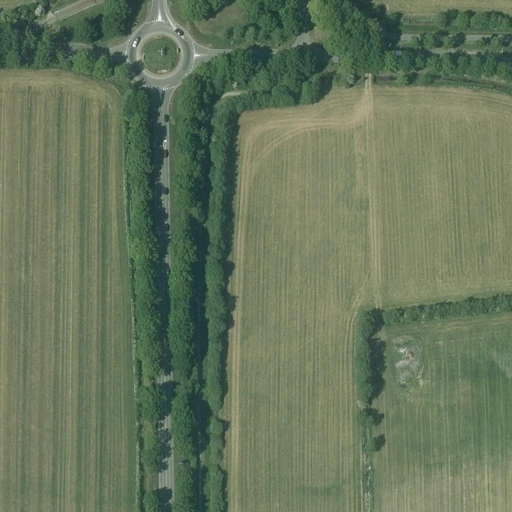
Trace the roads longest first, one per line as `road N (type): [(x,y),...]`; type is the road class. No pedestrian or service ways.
road 1 (primary): [(166,511),(160,84)]
road 2 (tertiary): [(511,64),(301,54)]
road 3 (tertiary): [(130,54),(0,53)]
